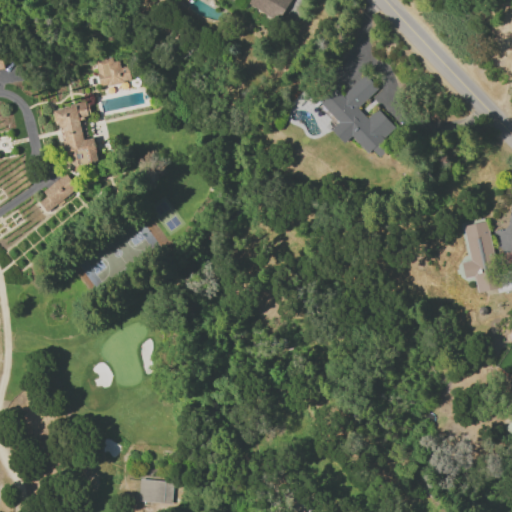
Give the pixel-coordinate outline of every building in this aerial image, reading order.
[(288,0),(248,0),(246,5),(278,21),(288,0)] [(125,81),(120,56),(94,62),(99,86),(125,81)] [(377,89),(364,74),(341,95),(335,88),(320,102),(338,122),(330,129),(343,143),(351,136),(367,153),(371,150),(378,157),(387,149),(380,142),(395,129),(376,108),(366,118),(356,107),(377,89)] [(98,166),(93,137),(82,139),(79,117),(89,115),(87,103),(55,108),(63,158),(69,157),(71,171),(98,166)] [(46,212),(76,188),(65,173),(41,191),(45,196),(38,202),(46,212)] [(476,292),(496,288),(497,292),(511,288),(511,267),(496,271),(486,221),(463,225),(469,260),(460,262),(464,278),(473,276),(476,292)] [(511,417),(503,428),(511,435),(511,417)] [(171,481),(138,479),(138,500),(170,501),(171,481)]
